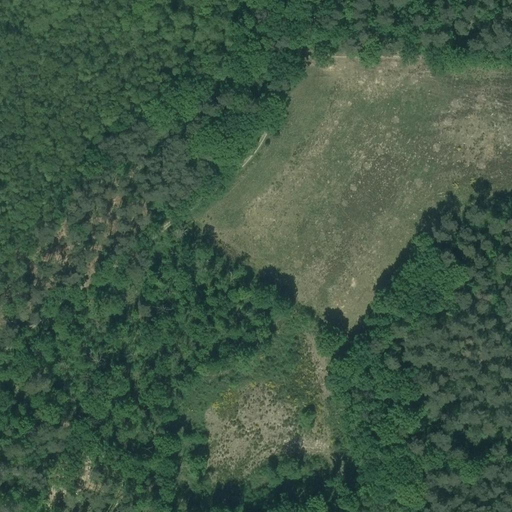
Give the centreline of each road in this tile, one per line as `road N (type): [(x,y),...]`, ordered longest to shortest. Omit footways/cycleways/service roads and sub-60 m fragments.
road 1 (track): [(321,0),(256,130),(183,205),(0,355)]
road 2 (track): [(511,42),(301,42)]
